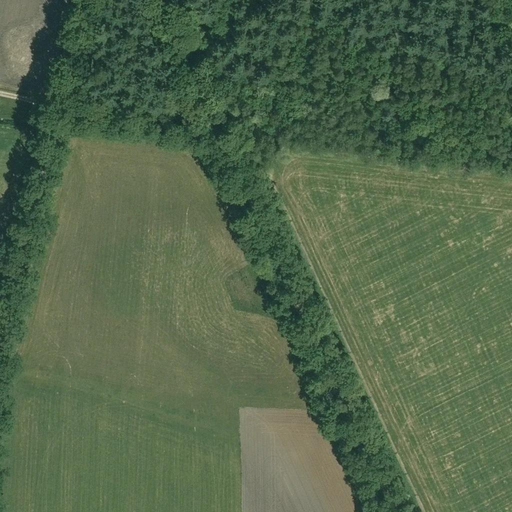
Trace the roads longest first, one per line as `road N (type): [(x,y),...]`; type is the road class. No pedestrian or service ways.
road 1 (track): [(397,511),(157,0)]
road 2 (track): [(0,341),(90,0)]
road 3 (track): [(59,108),(214,121)]
